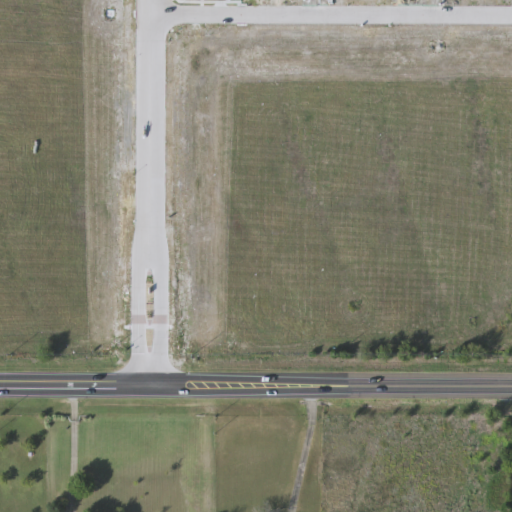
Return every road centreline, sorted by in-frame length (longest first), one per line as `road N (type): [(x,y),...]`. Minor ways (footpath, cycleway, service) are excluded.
road 1 (secondary): [(0,386),(511,385)]
road 2 (residential): [(149,7),(511,11)]
road 3 (residential): [(150,228),(149,0)]
road 4 (residential): [(168,386),(163,268),(150,228)]
road 5 (residential): [(150,228),(141,269),(141,386)]
